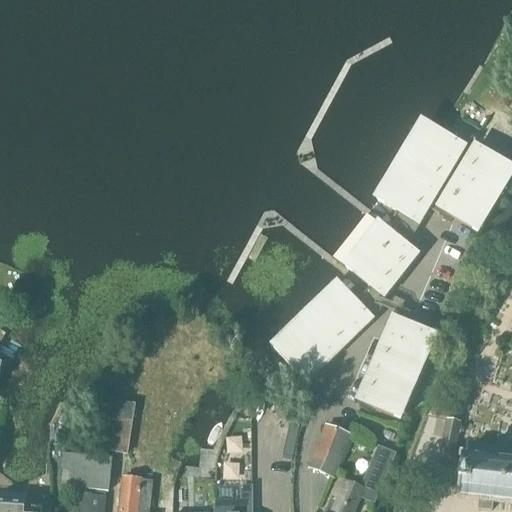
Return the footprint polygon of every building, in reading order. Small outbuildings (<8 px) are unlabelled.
[(370,195),(384,205),(415,223),(464,142),(443,128),(420,114),(370,195)] [(434,205),(476,232),(511,169),(511,162),(473,140),(434,205)] [(338,263),(367,287),(381,297),(417,251),(374,218),(338,263)] [(276,355),(289,370),(303,385),(370,316),(355,301),(333,279),(265,344),(276,355)] [(352,400),(399,422),(435,333),(389,314),(352,400)] [(226,344),(199,327),(169,379),(197,395),(226,344)] [(128,457),(136,405),(110,401),(103,453),(128,457)] [(452,460),(459,424),(446,422),(439,457),(452,460)] [(299,427),(290,425),(287,438),(297,440),(299,427)] [(94,459),(98,428),(86,427),(83,458),(64,455),(63,471),(65,472),(64,488),(75,489),(74,496),(75,497),(74,511),(103,511),(104,499),(105,493),(107,493),(111,461),(94,459)] [(332,479),(347,438),(328,431),(313,471),(332,479)] [(373,505),(394,457),(378,450),(360,491),(339,482),(326,511),(355,511),(360,500),(373,505)] [(511,462),(461,457),(456,499),(478,501),(477,509),(491,510),(492,504),(511,506),(511,462)] [(148,511),(152,483),(122,479),(118,511),(148,511)] [(215,511),(252,511),(252,488),(246,488),(241,488),(241,502),(216,502),(215,511)]
